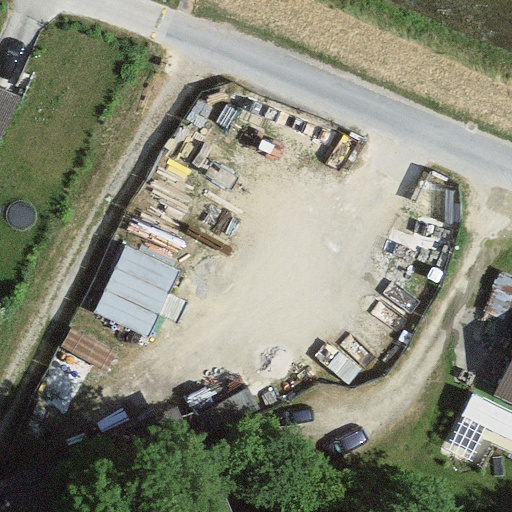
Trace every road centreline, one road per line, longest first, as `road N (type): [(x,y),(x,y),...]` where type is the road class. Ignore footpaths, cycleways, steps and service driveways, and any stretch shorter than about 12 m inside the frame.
road 1 (residential): [(511,176),(78,0)]
road 2 (track): [(200,47),(0,455)]
